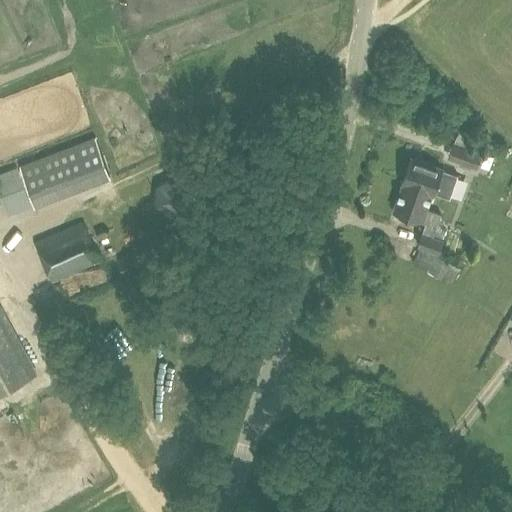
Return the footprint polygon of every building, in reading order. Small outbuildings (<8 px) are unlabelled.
[(33,205),(109,176),(94,138),(19,167),(33,205)] [(453,141),(448,158),(478,169),(479,165),(489,169),(494,156),(484,152),(453,141)] [(426,224),(418,248),(439,255),(444,242),(433,238),(440,215),(426,211),(432,194),(433,195),(434,191),(450,197),(458,175),(442,169),(442,171),(411,160),(402,183),(403,184),(393,212),(426,224)] [(104,259),(123,256),(116,218),(97,222),(104,259)] [(82,222),(35,242),(52,282),(99,261),(82,222)] [(421,249),(413,263),(451,284),(460,269),(437,256),(421,249)] [(0,307),(0,394),(36,374),(0,307)] [(164,389),(187,395),(195,366),(172,360),(164,389)] [(294,439),(280,431),(275,440),(289,448),(294,439)]
